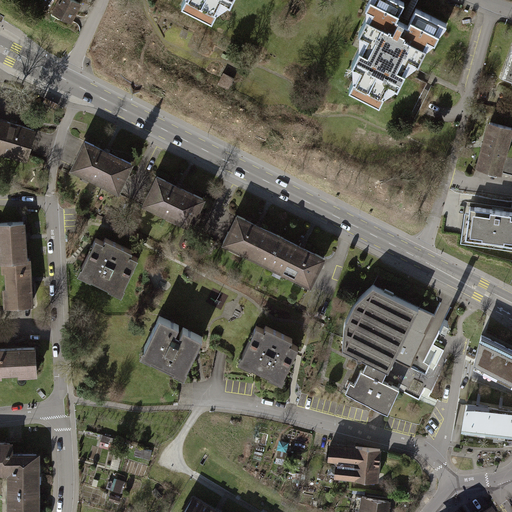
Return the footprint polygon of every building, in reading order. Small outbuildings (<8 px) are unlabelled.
[(80,3),(74,0),(58,0),(53,11),(71,21),(80,3)] [(186,0),(179,14),(209,29),(219,6),(228,9),(233,0),(186,0)] [(402,3),(396,0),(367,0),(364,7),(370,11),(367,18),(365,18),(357,33),(365,37),(360,49),(358,49),(350,64),(358,69),(353,80),(351,80),(347,89),(378,103),(382,95),(380,94),(386,83),(396,87),(403,72),(401,70),(407,59),(416,63),(424,48),(422,46),(425,39),(432,42),(437,33),(434,31),(439,21),(414,8),(406,24),(395,18),(402,3)] [(511,45),(501,77),(511,80),(511,45)] [(37,132),(0,120),(0,156),(28,164),(37,132)] [(504,156),(511,128),(490,122),(478,165),(500,171),(504,156)] [(85,140),(72,167),(118,190),(131,163),(85,140)] [(157,176),(144,202),(190,225),(203,198),(157,176)] [(511,212),(470,206),(466,235),(483,237),(483,240),(492,241),(491,244),(495,244),(496,242),(504,243),(504,240),(511,240),(511,212)] [(223,241),(268,263),(281,236),(236,214),(223,241)] [(26,222),(0,222),(0,244),(0,245),(0,250),(0,262),(1,262),(1,271),(5,271),(6,287),(2,287),(3,307),(33,306),(31,257),(28,258),(26,222)] [(281,236),(268,263),(311,284),(325,258),(281,236)] [(139,258),(97,237),(78,275),(120,296),(139,258)] [(435,315),(372,281),(354,299),(343,320),(342,346),(368,358),(388,367),(394,354),(409,324),(426,332),(425,334),(426,334),(435,315)] [(409,324),(394,354),(425,370),(427,366),(428,365),(426,364),(422,362),(431,343),(439,329),(443,319),(435,315),(426,334),(425,334),(426,332),(409,324)] [(448,321),(443,319),(439,329),(443,331),(448,321)] [(202,340),(158,320),(141,357),(184,377),(202,340)] [(300,345),(256,324),(238,363),(282,383),(300,345)] [(511,349),(481,334),(475,363),(511,381),(511,349)] [(0,378),(3,378),(3,375),(18,374),(18,376),(38,375),(36,346),(0,348),(0,378)] [(388,367),(368,358),(362,370),(360,369),(354,382),(350,380),(345,390),(388,411),(400,387),(382,379),(388,367)] [(511,410),(467,404),(463,427),(507,435),(508,436),(511,435),(511,410)] [(12,441),(0,441),(0,471),(9,472),(8,511),(39,511),(39,450),(12,450),(12,441)] [(349,446),(331,444),(329,458),(354,461),(354,465),(337,463),(336,474),(352,476),(377,478),(381,449),(356,446),(355,451),(348,450),(349,446)] [(118,477),(115,491),(123,492),(126,479),(118,477)] [(316,483),(291,478),(289,487),(314,492),(316,483)] [(161,486),(150,483),(143,511),(154,511),(157,504),(162,505),(163,500),(158,499),(161,486)] [(387,511),(389,498),(367,494),(367,496),(355,495),(352,511),(387,511)] [(218,511),(194,497),(184,511),(218,511)]
